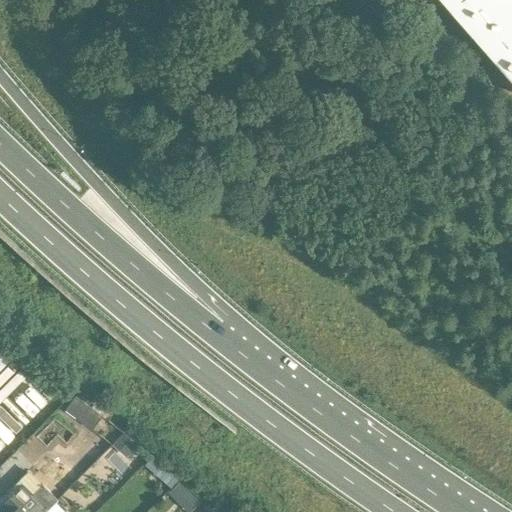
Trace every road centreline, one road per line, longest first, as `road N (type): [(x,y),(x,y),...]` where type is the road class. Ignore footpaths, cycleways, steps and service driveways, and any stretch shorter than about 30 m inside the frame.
road 1 (trunk): [(0,197),(153,333),(392,511)]
road 2 (trunk): [(215,334),(0,76)]
road 3 (trunk): [(459,511),(215,334)]
road 4 (trunk): [(215,334),(0,146)]
